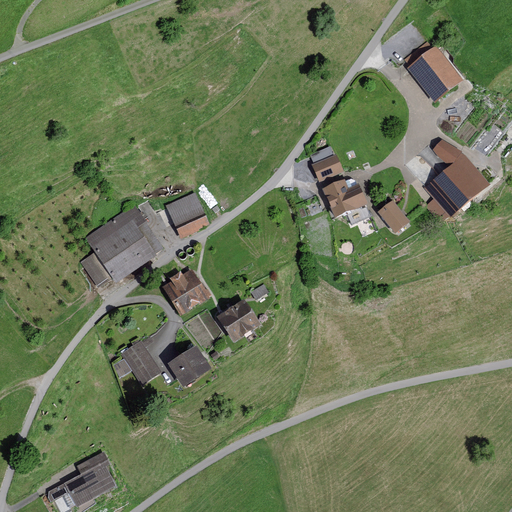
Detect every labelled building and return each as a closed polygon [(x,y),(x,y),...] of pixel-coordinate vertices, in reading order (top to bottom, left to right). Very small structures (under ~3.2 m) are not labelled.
[(465,81),(437,49),(413,70),(441,101),(465,81)] [(491,184),(465,156),(430,189),(455,217),(491,184)] [(337,157),(314,166),(320,181),(343,172),(337,157)] [(347,181),(328,189),(340,218),(369,206),(361,186),(351,190),(347,181)] [(194,195),(167,207),(180,237),(207,225),(194,195)] [(397,201),(385,212),(403,232),(415,221),(397,201)] [(113,275),(118,284),(157,258),(138,229),(145,224),(134,207),(88,238),(98,253),(82,264),(97,286),(113,275)] [(194,274),(166,291),(181,316),(210,299),(194,274)] [(246,302),(221,318),(237,342),(262,325),(246,302)] [(125,354),(143,385),(159,375),(141,345),(125,354)] [(214,370),(199,347),(172,365),(187,388),(214,370)] [(83,475),(64,484),(75,506),(113,487),(103,466),(108,464),(103,454),(79,466),(83,475)]
